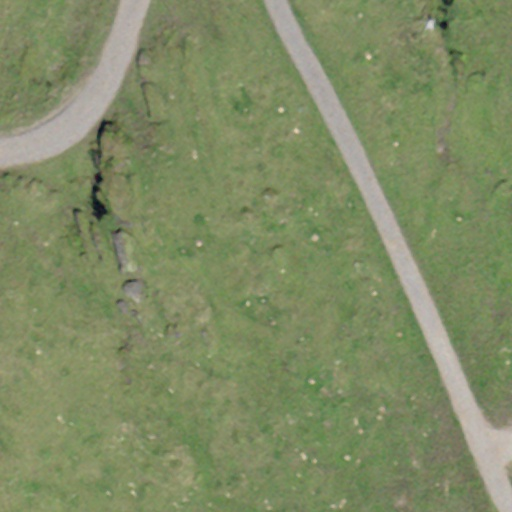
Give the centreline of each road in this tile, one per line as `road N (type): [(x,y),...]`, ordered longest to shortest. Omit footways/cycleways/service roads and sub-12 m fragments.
road 1 (track): [(281,0),(503,511)]
road 2 (track): [(0,155),(58,137),(102,96),(135,0)]
